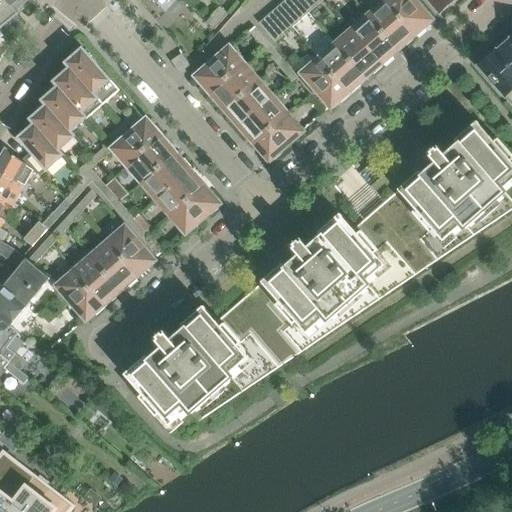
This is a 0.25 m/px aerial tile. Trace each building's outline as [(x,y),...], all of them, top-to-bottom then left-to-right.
[(0,0),(0,31),(19,16),(18,14),(6,0),(0,0)] [(6,0),(18,14),(22,11),(20,8),(29,0),(6,0)] [(152,0),(167,12),(178,0),(152,0)] [(292,29),(308,14),(295,0),(287,0),(276,10),(292,29)] [(295,0),(308,14),(325,0),(324,0),(295,0)] [(423,27),(430,21),(411,0),(389,0),(385,4),(415,39),(426,30),(423,27)] [(456,0),(427,0),(440,14),(456,0)] [(405,48),(415,39),(385,4),(369,18),(397,50),(402,45),(405,48)] [(214,31),(229,14),(220,7),(206,23),(214,31)] [(276,43),(292,29),(276,10),(259,24),(276,43)] [(391,55),(397,50),(369,18),(352,32),(383,67),(393,58),(391,55)] [(303,74),(298,78),(255,28),(249,33),(293,84),(298,80),(326,112),(331,107),(303,75),(304,75),(303,74)] [(373,75),(383,67),(352,32),(336,46),(364,79),(371,73),(373,75)] [(511,39),(511,40),(504,46),(497,52),(496,53),(511,71),(511,39)] [(358,84),(364,79),(336,46),(320,61),(350,95),(360,86),(358,84)] [(102,107),(120,92),(83,49),(79,53),(78,52),(78,53),(78,54),(66,65),(70,69),(102,107)] [(245,68),(230,51),(230,50),(198,78),(204,85),(201,87),(210,98),(245,68)] [(511,106),(511,105),(511,71),(496,53),(497,52),(496,52),(478,67),(511,106)] [(179,73),(189,67),(182,57),(173,63),(179,73)] [(304,75),(303,75),(331,107),(338,101),(340,104),(350,95),(320,61),(318,62),(315,59),(307,59),(300,64),(300,70),(301,72),(303,74),(304,75)] [(227,112),(260,84),(245,68),(210,98),(218,107),(221,105),(227,112)] [(102,107),(70,69),(67,72),(67,71),(64,73),(64,74),(54,83),(58,88),(86,120),(87,121),(102,107)] [(239,131),(274,101),(260,84),(227,112),(232,117),(229,120),(239,131)] [(42,102),(46,107),(70,134),(86,120),(58,88),(53,92),(52,92),(53,93),(42,102)] [(256,145),(288,117),(274,101),(239,131),(246,140),(249,137),(256,145)] [(70,134),(46,107),(41,111),(41,110),(40,111),(41,112),(30,121),(35,126),(58,153),(74,139),(70,134)] [(137,112),(120,127),(125,133),(142,118),(137,112)] [(301,133),(301,132),(288,117),(256,145),(260,150),(257,152),(269,166),(282,154),(280,151),(301,133)] [(152,129),(146,122),(114,150),(130,168),(165,138),(155,127),(152,129)] [(160,336),(159,335),(160,336),(157,338),(158,339),(156,340),(158,343),(165,351),(162,353),(160,350),(158,352),(154,356),(149,360),(147,357),(125,376),(170,427),(189,410),(199,422),(511,210),(511,201),(503,191),(511,182),(511,162),(477,123),(456,141),(458,144),(448,153),(450,156),(447,158),(441,151),(438,148),(436,149),(434,151),(433,150),(432,151),(433,152),(431,154),(429,155),(432,159),(438,166),(436,169),(433,166),(432,167),(427,171),(423,176),(420,173),(399,191),(384,204),(354,231),(340,215),(319,234),(322,236),(311,246),(313,249),(311,251),(304,243),(301,240),(299,242),(297,244),(296,243),(296,244),(294,246),(292,248),(295,251),(302,259),(299,261),(297,258),(295,260),(290,264),(286,268),(283,265),(217,323),(204,308),(183,326),(185,329),(174,338),(176,341),(174,343),(167,335),(167,336),(164,332),(162,334),(160,336)] [(21,162),(34,172),(35,171),(40,177),(63,157),(58,153),(35,126),(30,130),(29,129),(28,130),(29,130),(18,140),(30,154),(21,162)] [(110,145),(125,133),(120,127),(105,140),(109,145),(108,145),(109,147),(110,147),(111,147),(114,150),(110,145)] [(144,184),(176,157),(170,149),(172,147),(165,138),(130,168),(144,184)] [(97,165),(114,150),(111,147),(110,147),(109,147),(108,145),(92,159),(97,165)] [(0,162),(0,172),(30,190),(32,186),(28,183),(34,172),(21,162),(6,152),(0,162)] [(183,159),(181,162),(176,157),(144,184),(158,201),(193,171),(183,159)] [(76,173),(83,181),(88,187),(92,183),(86,176),(91,172),(92,171),(91,170),(97,165),(92,159),(76,173)] [(372,164),(362,173),(373,186),(384,177),(372,164)] [(92,182),(101,193),(107,188),(92,171),(91,172),(86,176),(92,183),(92,182)] [(198,182),(201,179),(193,171),(158,201),(172,217),(204,189),(198,182)] [(28,194),(30,190),(0,172),(0,194),(17,205),(24,191),(28,194)] [(66,202),(71,206),(88,187),(83,181),(66,200),(65,201),(66,202)] [(101,193),(115,209),(121,205),(107,188),(101,193)] [(212,192),(209,194),(204,189),(172,217),(186,233),(207,214),(210,217),(223,205),(212,192)] [(92,192),(76,209),(81,214),(97,197),(92,192)] [(0,218),(6,223),(15,208),(19,210),(20,207),(17,205),(0,194),(0,218)] [(58,220),(71,206),(66,202),(65,201),(54,213),(53,215),(58,220)] [(115,209),(130,226),(135,221),(121,205),(115,209)] [(76,209),(61,226),(66,231),(81,214),(76,209)] [(48,231),(58,220),(53,215),(43,226),(48,231)] [(2,231),(6,223),(0,218),(0,240),(4,243),(8,234),(2,231)] [(130,226),(144,242),(149,237),(135,221),(130,226)] [(32,248),(48,231),(43,226),(41,224),(25,241),(32,248)] [(61,226),(46,242),(52,247),(66,231),(61,226)] [(146,268),(153,262),(125,230),(108,245),(138,280),(148,271),(146,268)] [(162,252),(149,237),(144,242),(157,258),(163,253),(162,252)] [(4,243),(0,240),(0,255),(8,260),(10,258),(9,257),(16,250),(4,243)] [(34,266),(52,247),(46,242),(28,262),(34,266)] [(128,288),(138,280),(108,245),(91,259),(119,291),(126,285),(128,288)] [(23,259),(16,250),(9,257),(10,258),(17,265),(23,259)] [(113,296),(119,291),(91,259),(75,273),(105,308),(116,299),(113,296)] [(34,266),(28,262),(26,260),(9,281),(4,288),(1,285),(0,284),(0,321),(10,329),(50,279),(34,266)] [(0,273),(0,284),(1,285),(4,288),(9,281),(0,273)] [(96,316),(105,308),(75,273),(59,287),(86,319),(93,313),(96,316)] [(0,357),(20,374),(26,367),(10,354),(14,349),(16,345),(17,341),(17,337),(18,336),(10,329),(0,321),(0,357)] [(0,367),(23,387),(28,381),(20,374),(0,357),(0,367)] [(4,434),(0,439),(0,442),(14,453),(20,445),(4,434)] [(70,463),(76,456),(65,447),(59,455),(70,463)] [(5,453),(0,459),(0,511),(70,511),(74,508),(5,453)] [(115,474),(109,482),(118,490),(125,482),(115,474)] [(91,491),(86,497),(96,506),(102,499),(91,491)]
